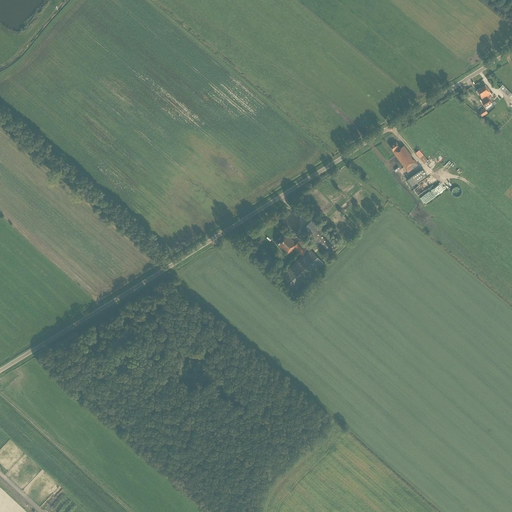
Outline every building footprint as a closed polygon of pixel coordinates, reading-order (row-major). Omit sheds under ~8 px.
[(490,92),(486,85),(481,88),(489,99),(493,96),(491,94),(490,92)] [(499,89),(504,94),(505,93),(511,99),(511,93),(503,85),(499,89)] [(481,88),(477,91),(482,98),(484,100),(482,101),(486,107),(491,103),(489,99),(481,88)] [(479,112),(482,117),(488,113),(485,108),(479,112)] [(404,145),(401,148),(396,142),(390,146),(393,151),(408,172),(418,165),(404,145)] [(428,160),(419,150),(416,153),(425,164),(427,165),(430,162),(428,160)] [(416,184),(426,177),(421,169),(411,176),(416,184)] [(433,185),(438,182),(432,174),(414,189),(418,195),(432,184),(433,185)] [(425,206),(445,190),(440,183),(419,199),(425,206)] [(456,187),(455,187),(454,188),(453,188),(453,189),(452,190),(452,191),(452,192),(452,193),(452,194),(453,194),(453,195),(454,196),(455,196),(455,197),(456,197),(457,197),(458,197),(459,196),(460,196),(461,195),(462,194),(462,193),(462,192),(462,191),(462,190),(461,189),(460,188),(459,187),(458,187),(457,187),(456,187)] [(317,222),(315,224),(306,233),(328,255),(339,244),(317,222)] [(284,232),(275,242),(287,254),(290,251),(290,252),(297,245),(284,232)] [(325,264),(310,248),(281,276),(296,292),(325,264)] [(279,263),(275,267),(280,271),(283,267),(279,263)]
